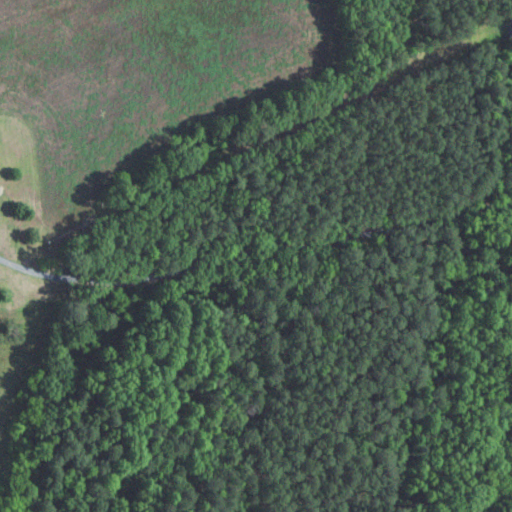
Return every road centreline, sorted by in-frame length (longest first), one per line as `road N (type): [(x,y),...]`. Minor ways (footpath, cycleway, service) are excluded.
road 1 (residential): [(0,257),(121,293),(511,202)]
road 2 (residential): [(493,207),(355,40)]
